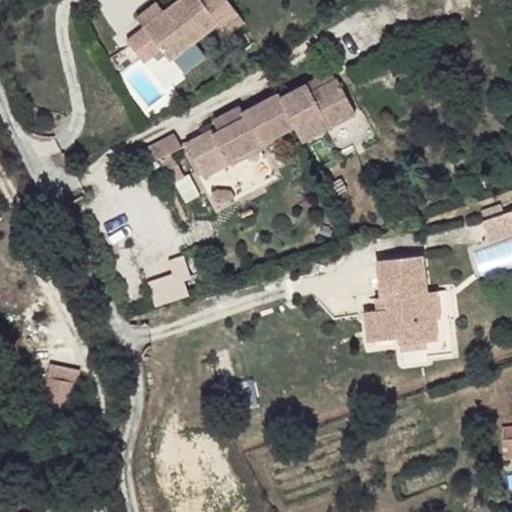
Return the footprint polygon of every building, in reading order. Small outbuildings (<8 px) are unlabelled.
[(170,61),(216,24),(226,36),(244,22),(227,0),(204,0),(203,1),(201,0),(179,0),(165,11),(145,27),(144,28),(170,61)] [(145,27),(165,11),(157,2),(137,17),(145,27)] [(312,92),(338,78),(333,69),(307,83),(312,92)] [(331,127),(356,114),(338,78),(312,92),(307,83),(282,97),(279,93),(243,112),(242,113),(245,117),(219,131),(217,127),(186,144),(202,173),(226,161),(226,162),(295,127),(302,142),(331,127)] [(219,131),(245,117),(242,113),(243,112),(239,105),(213,120),(217,127),(219,131)] [(170,154),(182,147),(175,133),(139,151),(146,166),(160,158),(170,154)] [(183,179),(170,154),(160,158),(174,184),(176,182),(183,179)] [(204,178),(228,165),(227,162),(226,162),(226,161),(202,173),(204,178)] [(199,196),(188,176),(183,179),(176,182),(188,202),(199,196)] [(234,197),(231,191),(218,189),(212,192),(219,204),(234,197)] [(489,240),(511,232),(511,210),(483,221),(489,240)] [(511,235),(486,242),(488,247),(475,250),(481,274),(511,266),(511,235)] [(172,272),(148,279),(155,304),(189,294),(184,278),(190,276),(184,254),(168,259),(172,272)] [(435,319),(432,291),(426,291),(422,255),(378,260),(383,297),(383,298),(388,298),(389,310),(376,311),(365,312),(368,342),(399,338),(400,345),(427,341),(437,340),(435,319)] [(389,310),(388,298),(383,298),(383,297),(375,298),(376,311),(389,310)] [(427,348),(427,341),(400,345),(401,351),(427,348)] [(74,399),(79,368),(55,364),(50,395),(74,399)] [(511,425),(502,426),(504,460),(511,459),(511,425)]
